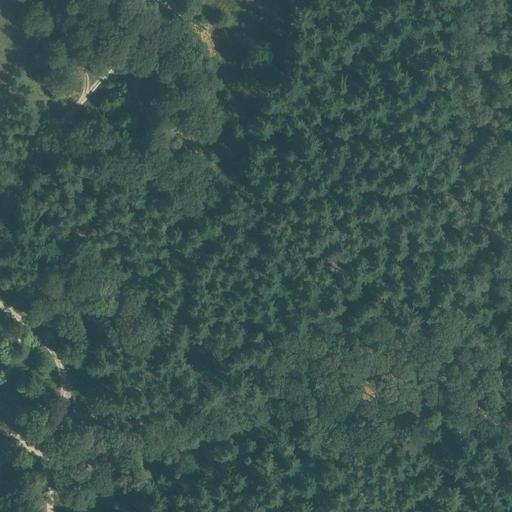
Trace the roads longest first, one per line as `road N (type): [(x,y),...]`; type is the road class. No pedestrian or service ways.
road 1 (track): [(35,443),(48,430),(139,433),(226,405),(395,396),(511,427)]
road 2 (track): [(159,0),(84,90),(45,0)]
road 3 (track): [(19,446),(48,405),(53,359),(0,305)]
road 4 (track): [(0,195),(84,90)]
